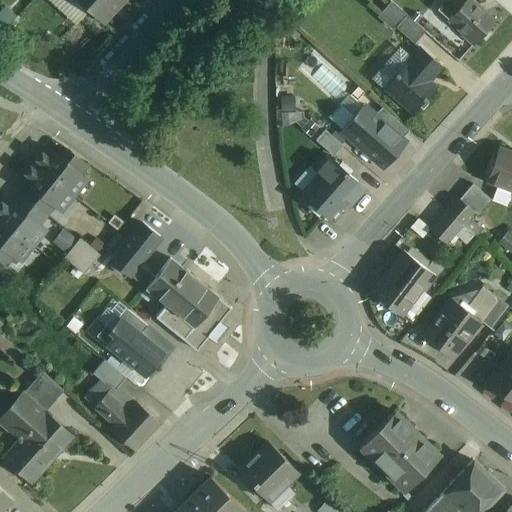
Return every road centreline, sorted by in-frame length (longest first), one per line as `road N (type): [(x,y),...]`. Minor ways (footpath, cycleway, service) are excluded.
road 1 (secondary): [(276,286),(217,223),(61,109)]
road 2 (residential): [(509,81),(333,283)]
road 3 (secondary): [(106,511),(275,356)]
road 4 (secondary): [(511,447),(351,337)]
road 5 (residential): [(170,0),(61,109)]
